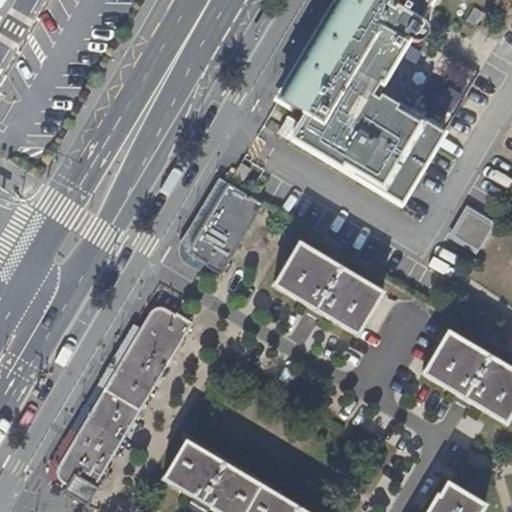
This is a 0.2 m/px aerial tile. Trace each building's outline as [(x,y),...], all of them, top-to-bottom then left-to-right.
[(402,215),(448,139),(373,94),(430,0),(344,0),(278,110),(304,125),(291,147),(402,215)] [(243,200),(226,190),(203,228),(189,251),(192,260),(195,262),(200,265),(203,267),(201,271),(218,281),(262,208),(244,198),(243,200)] [(469,208),(451,239),(481,255),(498,224),(469,208)] [(179,247),(181,265),(189,251),(203,228),(194,222),(179,247)] [(379,294),(296,246),(270,290),(305,309),(303,312),(318,320),(319,318),(354,338),(379,294)] [(189,251),(181,265),(195,274),(200,265),(195,262),(192,260),(189,251)] [(57,483),(65,492),(74,477),(93,489),(190,327),(173,318),(172,319),(162,314),(150,315),(123,361),(57,470),(55,473),(57,483)] [(511,407),(511,373),(443,332),(417,375),(451,396),(449,399),(462,407),(464,404),(501,426),(511,407)] [(55,473),(57,470),(123,361),(114,356),(48,465),(50,483),(55,473)] [(296,511),(183,444),(160,483),(188,500),(186,505),(187,506),(186,508),(192,511),(205,511),(206,511),(208,511),(296,511)] [(93,489),(74,477),(65,492),(62,497),(88,511),(99,493),(93,489)] [(475,511),(478,507),(439,484),(432,497),(429,495),(418,511),(475,511)]
